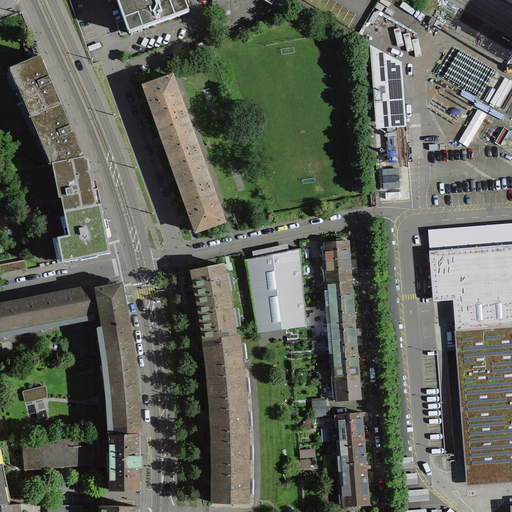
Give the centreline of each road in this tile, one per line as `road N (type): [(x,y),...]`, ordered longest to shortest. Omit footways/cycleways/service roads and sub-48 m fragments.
road 1 (residential): [(174,256),(362,217),(386,511)]
road 2 (secondary): [(137,262),(114,182),(40,0)]
road 3 (secondary): [(137,262),(157,383),(160,511)]
road 4 (residential): [(101,34),(174,256)]
road 5 (residential): [(0,290),(137,262)]
